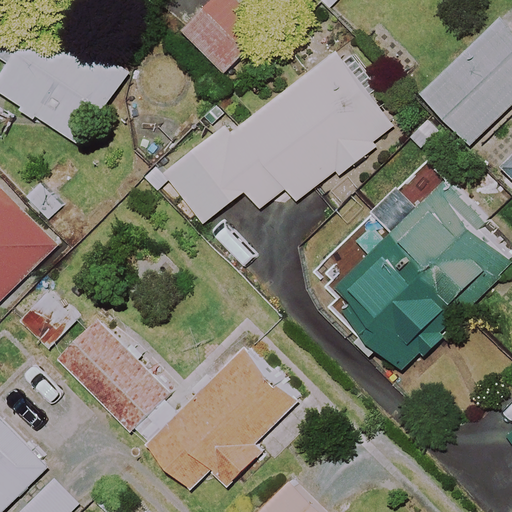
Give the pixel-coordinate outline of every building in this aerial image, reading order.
[(0,0),(0,50),(18,62),(51,16),(61,0),(0,0)] [(274,30),(246,0),(220,0),(189,28),(229,71),(274,30)] [(51,16),(18,62),(2,86),(91,145),(138,73),(51,16)] [(511,108),(511,20),(508,17),(429,93),(476,142),(511,108)] [(403,129),(342,51),(239,131),(233,123),(172,170),(212,221),(253,189),(266,206),(292,186),(307,204),(403,129)] [(511,235),(437,162),(323,279),(341,297),(332,306),(381,354),(390,345),(413,368),(511,267),(511,235)] [(81,203),(62,172),(37,188),(56,219),(81,203)] [(0,301),(60,244),(0,181),(0,301)] [(82,319),(44,286),(25,307),(63,340),(82,319)] [(195,403),(101,315),(62,356),(200,487),(217,468),(235,485),(269,448),(264,443),(307,398),(251,345),(195,403)] [(0,511),(5,511),(54,467),(0,410),(0,511)] [(76,511),(85,503),(61,477),(24,511),(76,511)] [(327,511),(297,480),(264,511),(327,511)]
